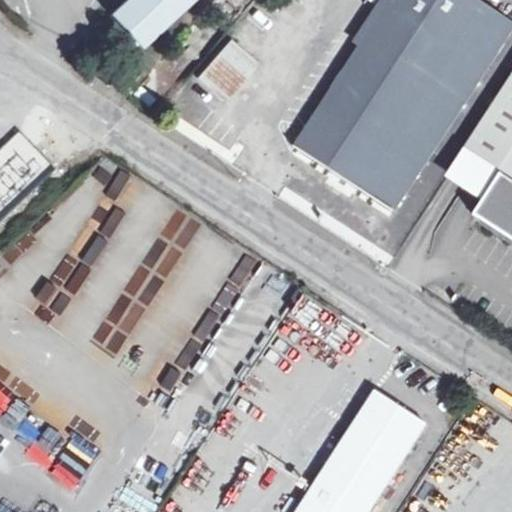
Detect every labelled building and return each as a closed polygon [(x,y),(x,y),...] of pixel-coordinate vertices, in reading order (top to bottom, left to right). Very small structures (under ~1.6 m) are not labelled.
[(127,0),(115,12),(144,44),(190,0),(127,0)] [(294,147),(333,172),(356,188),(396,213),(511,35),(511,20),(480,0),(390,0),(306,129),(294,147)] [(242,17),(230,32),(249,48),(261,33),(242,17)] [(230,41),(198,78),(225,101),(258,64),(230,41)] [(124,61),(114,78),(130,88),(140,71),(124,61)] [(511,79),(465,151),(501,174),(483,201),(474,214),(482,219),(511,238),(511,79)] [(17,132),(0,148),(0,221),(53,168),(17,132)] [(501,174),(465,151),(447,178),(483,201),(501,174)] [(105,194),(127,211),(144,188),(123,172),(105,194)] [(351,196),(356,188),(333,172),(328,181),(351,196)] [(248,259),(229,285),(230,285),(213,308),(224,316),(260,267),(248,259)] [(47,282),(26,312),(52,331),(74,302),(47,282)] [(196,304),(180,327),(203,344),(219,322),(196,304)] [(377,393),(298,511),(370,511),(427,426),(377,393)] [(58,473),(82,484),(94,457),(70,446),(58,473)]
